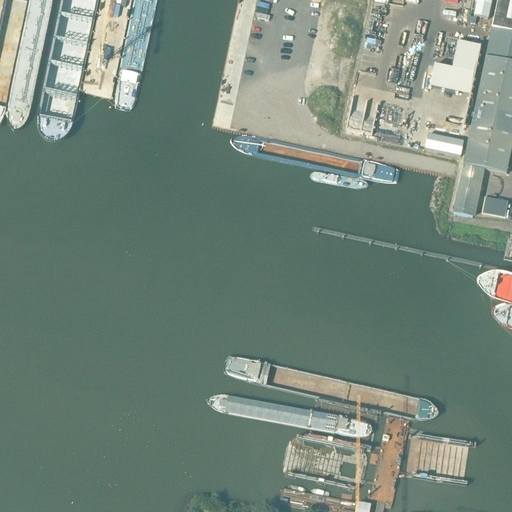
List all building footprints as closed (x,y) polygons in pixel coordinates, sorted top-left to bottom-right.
[(477,0),(474,18),(488,21),(491,0),(477,0)] [(511,0),(497,0),(491,30),(511,33),(511,0)] [(511,33),(491,30),(485,61),(511,67),(511,33)] [(511,67),(485,61),(458,191),(453,216),(472,220),(482,172),(506,176),(511,145),(511,67)] [(381,110),(378,124),(417,132),(420,118),(381,110)] [(427,137),(424,151),(460,159),(463,144),(427,137)]
